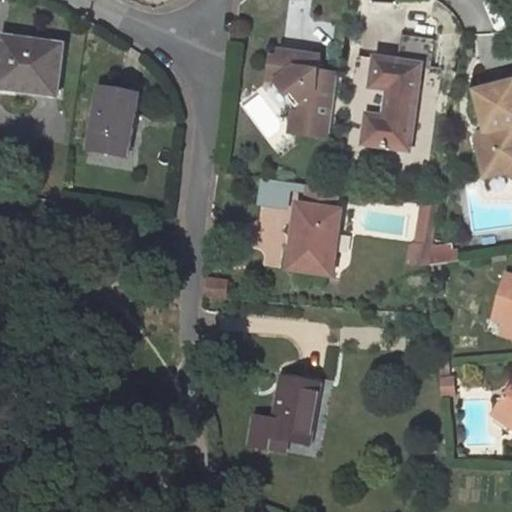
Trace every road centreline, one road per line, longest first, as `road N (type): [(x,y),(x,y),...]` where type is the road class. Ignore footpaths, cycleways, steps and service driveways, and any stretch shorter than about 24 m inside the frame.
road 1 (residential): [(213,67),(194,252),(193,364)]
road 2 (residential): [(101,0),(213,67)]
